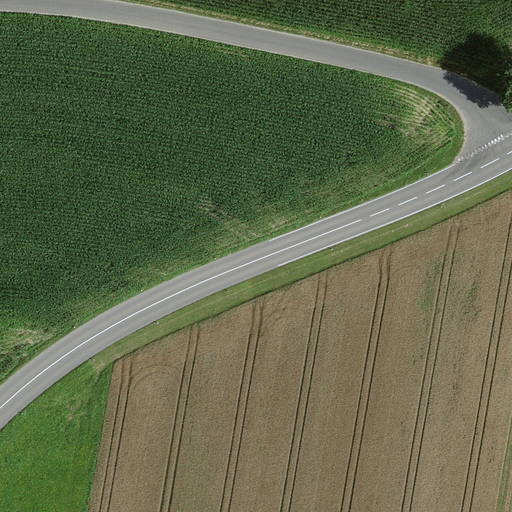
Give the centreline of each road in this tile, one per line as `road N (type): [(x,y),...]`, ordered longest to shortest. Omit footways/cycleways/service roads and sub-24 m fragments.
road 1 (tertiary): [(0,412),(54,363),(143,309),(511,152)]
road 2 (unclassified): [(0,1),(86,8),(389,67),(446,85),(485,111),(511,152)]
